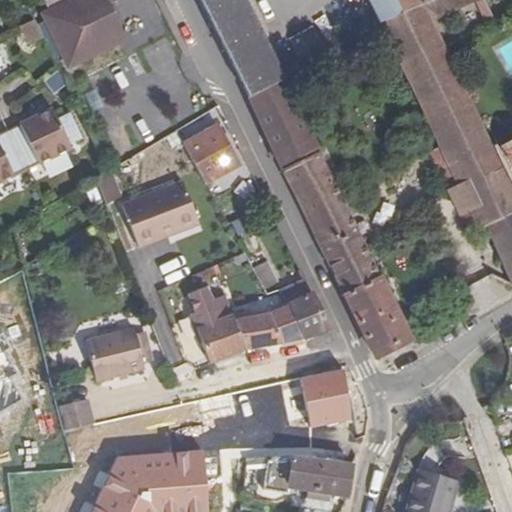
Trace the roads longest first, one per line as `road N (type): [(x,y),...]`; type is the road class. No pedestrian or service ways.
road 1 (residential): [(184,0),(374,392)]
road 2 (unknown): [(367,370),(282,369),(96,404)]
road 3 (residential): [(504,511),(449,361)]
road 4 (residential): [(374,392),(380,420),(357,511)]
